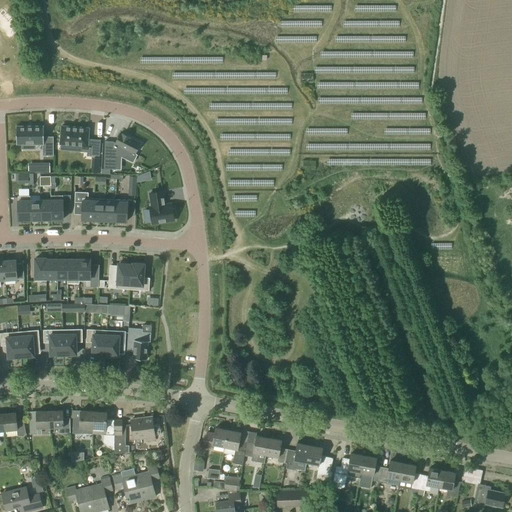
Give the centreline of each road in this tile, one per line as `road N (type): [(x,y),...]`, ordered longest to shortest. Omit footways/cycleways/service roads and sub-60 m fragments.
road 1 (residential): [(511,460),(199,401)]
road 2 (residential): [(0,106),(105,105),(146,116),(173,141),(189,173),(200,247)]
road 3 (residential): [(0,389),(84,386),(199,401)]
road 4 (residential): [(200,247),(4,240)]
road 5 (residential): [(200,247),(199,401)]
